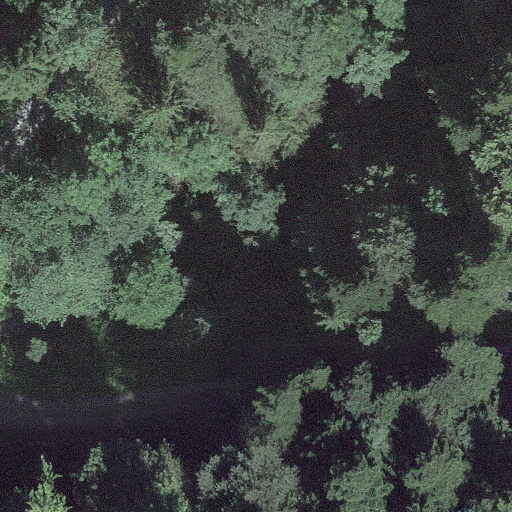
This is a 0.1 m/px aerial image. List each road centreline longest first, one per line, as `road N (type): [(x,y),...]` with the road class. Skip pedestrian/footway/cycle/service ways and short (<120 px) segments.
road 1 (track): [(0,404),(42,412),(511,359)]
road 2 (track): [(117,0),(0,167)]
